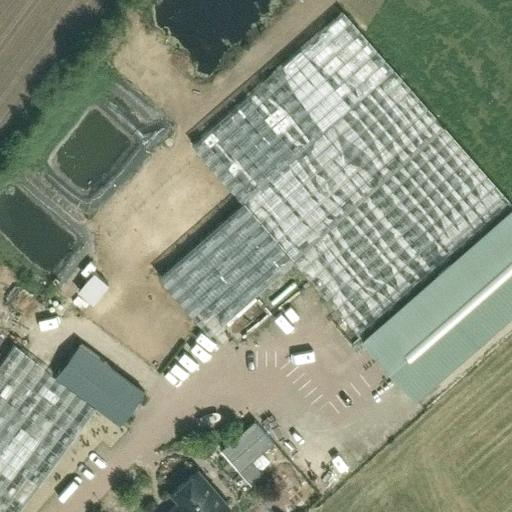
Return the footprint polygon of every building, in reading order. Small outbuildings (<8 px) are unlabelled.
[(191,142),(242,200),(158,274),(209,332),(293,258),(362,337),(511,205),(511,203),(342,9),(191,142)] [(415,397),(511,311),(511,205),(362,337),(415,397)] [(272,284),(227,334),(233,339),(239,332),(251,343),(289,299),(272,284)] [(331,312),(319,320),(326,331),(338,324),(331,312)] [(135,326),(110,359),(142,383),(173,342),(153,326),(146,335),(135,326)] [(0,340),(0,511),(18,511),(94,411),(53,380),(0,340)] [(97,407),(120,424),(144,392),(80,343),(53,380),(94,411),(97,407)] [(281,375),(298,372),(296,362),(279,365),(281,375)] [(274,446),(314,489),(376,431),(359,412),(339,430),(317,406),(274,446)] [(201,432),(218,425),(215,416),(197,423),(201,432)] [(254,421),(221,450),(251,484),(263,474),(252,461),(273,442),(254,421)] [(172,489),(180,498),(192,511),(217,511),(229,502),(197,466),(172,489)] [(192,511),(180,498),(163,511),(192,511)] [(270,511),(288,511),(290,509),(273,501),(268,511),(270,511)]
